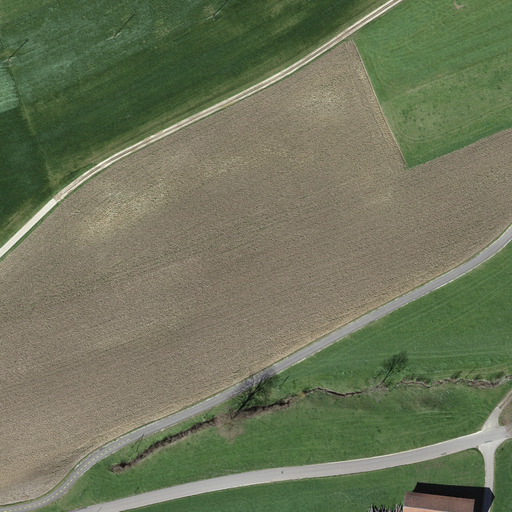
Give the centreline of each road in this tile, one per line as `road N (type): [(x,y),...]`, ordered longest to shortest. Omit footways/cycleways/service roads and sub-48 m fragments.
road 1 (track): [(401,0),(250,93),(89,175),(0,252)]
road 2 (tertiary): [(106,511),(202,488),(385,466),(511,432)]
